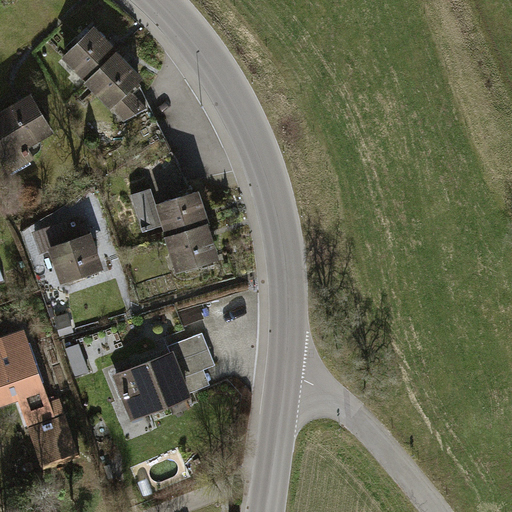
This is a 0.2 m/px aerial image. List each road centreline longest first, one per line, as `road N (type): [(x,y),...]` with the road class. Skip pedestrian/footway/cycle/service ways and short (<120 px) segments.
road 1 (tertiary): [(155,0),(214,61),(263,147),(280,197),(290,281),(285,376)]
road 2 (tertiary): [(285,376),(345,407),(434,511)]
